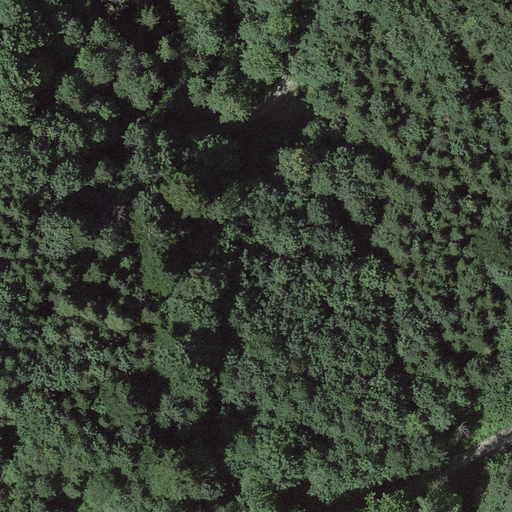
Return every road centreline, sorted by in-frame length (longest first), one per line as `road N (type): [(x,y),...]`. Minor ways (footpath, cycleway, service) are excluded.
road 1 (track): [(4,0),(119,112),(184,131),(249,117),(287,83),(300,0)]
road 2 (track): [(511,435),(394,511)]
